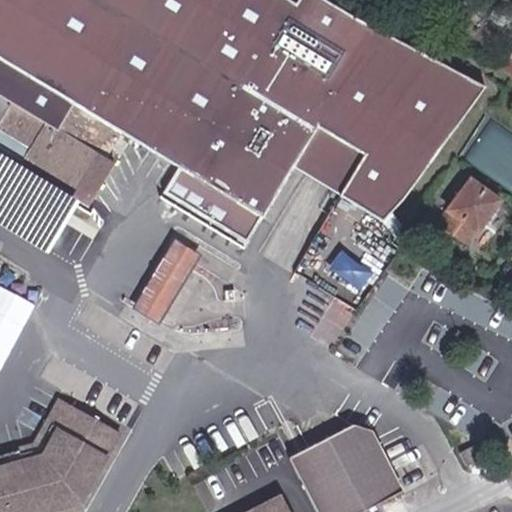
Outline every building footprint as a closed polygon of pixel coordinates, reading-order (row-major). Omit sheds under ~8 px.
[(320,145),(326,149),(345,161),(365,175),(340,214),(379,239),(384,242),(413,223),(460,141),(483,101),(369,36),(356,28),(315,0),(0,0),(0,182),(1,183),(12,167),(20,172),(18,175),(86,220),(113,175),(105,170),(121,145),(178,182),(161,207),(244,262),(287,196),(295,184),(320,145)] [(511,131),(493,119),(467,157),(511,187),(511,131)] [(320,145),(295,184),(340,214),(365,175),(345,161),(326,149),(320,145)] [(0,182),(0,186),(8,191),(18,175),(20,172),(12,167),(1,183),(0,182)] [(442,220),(467,234),(488,198),(464,183),(442,220)] [(342,250),(332,272),(369,288),(378,266),(342,250)] [(143,306),(164,320),(197,266),(177,253),(143,306)] [(0,464),(42,454),(71,400),(60,394),(33,440),(0,448),(0,464)] [(0,511),(35,511),(81,499),(121,426),(71,400),(42,454),(0,464),(0,511)] [(326,511),(359,511),(384,499),(410,485),(379,425),(359,417),(300,448),(294,451),(326,511)] [(476,464),(490,457),(482,442),(469,449),(476,464)] [(300,511),(289,492),(249,511),(300,511)]
